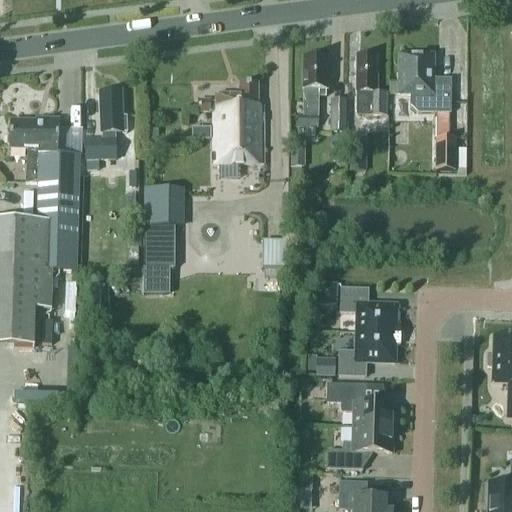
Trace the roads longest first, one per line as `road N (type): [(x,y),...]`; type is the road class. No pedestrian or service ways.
road 1 (tertiary): [(0,48),(379,0)]
road 2 (residential): [(422,511),(431,323),(450,308),(511,308)]
